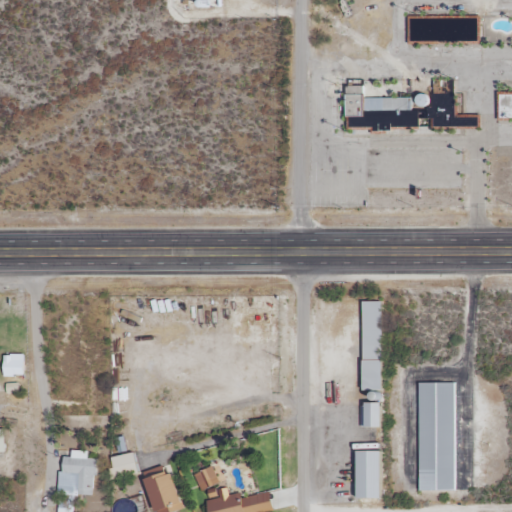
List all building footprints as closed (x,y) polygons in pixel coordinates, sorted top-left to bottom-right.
[(408,44),(481,44),(481,17),(408,17),(408,44)] [(420,130),(419,111),(413,111),(413,97),(383,98),(383,86),(346,86),(347,131),(420,130)] [(499,119),(511,118),(511,93),(499,93),(499,119)] [(480,126),(480,116),(456,117),(455,94),(436,95),(436,108),(430,108),(431,129),(480,126)] [(383,301),(364,301),(364,390),(383,390),(383,301)] [(25,377),(25,357),(4,357),(4,377),(25,377)] [(420,491),(456,491),(456,383),(420,383),(420,491)] [(96,495),(97,459),(89,459),(89,452),(73,451),(73,458),(61,457),(60,494),(96,495)] [(117,479),(139,474),(135,453),(113,458),(117,479)] [(143,474),(156,511),(176,511),(185,509),(170,465),(143,474)] [(208,503),(209,511),(258,511),(253,492),(208,503)]
